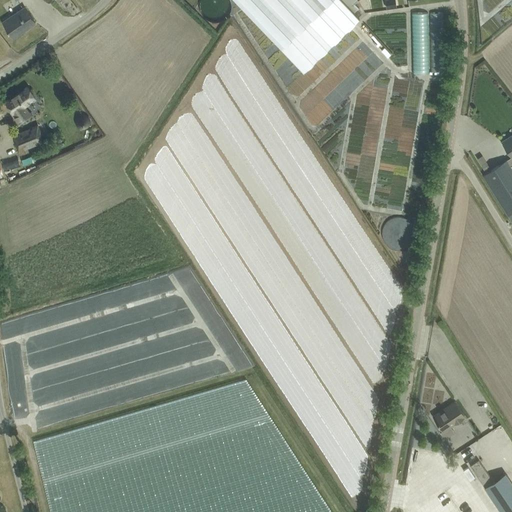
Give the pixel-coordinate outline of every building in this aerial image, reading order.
[(234,0),(304,72),(359,18),(341,0),(234,0)] [(342,0),(354,12),(359,8),(354,4),(357,0),(342,0)] [(9,31),(14,37),(35,23),(25,7),(3,22),(8,30),(7,30),(9,32),(9,31)] [(437,9),(420,9),(420,69),(436,69),(436,66),(448,66),(448,9),(437,9)] [(28,112),(23,105),(35,97),(28,87),(6,101),(13,112),(18,119),(28,112)] [(19,151),(28,148),(44,141),(37,125),(14,135),(17,143),(16,144),(19,151)] [(511,134),(502,141),(511,157),(483,175),(488,183),(509,217),(511,220),(511,134)] [(30,161),(42,157),(40,152),(28,157),(30,161)] [(433,416),(443,430),(465,416),(455,401),(433,416)] [(470,465),(501,511),(511,511),(511,483),(505,473),(493,481),(478,460),(470,465)]
